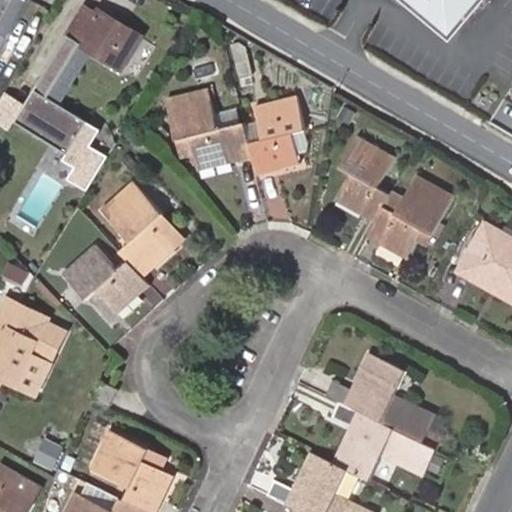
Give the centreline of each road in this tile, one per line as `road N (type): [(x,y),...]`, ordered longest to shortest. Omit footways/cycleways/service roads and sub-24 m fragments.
road 1 (residential): [(245,451),(170,415),(150,391),(159,334),(266,244),(278,242),(329,268)]
road 2 (tertiary): [(230,0),(511,161)]
road 3 (residential): [(329,268),(511,375)]
road 4 (residential): [(245,451),(329,268)]
